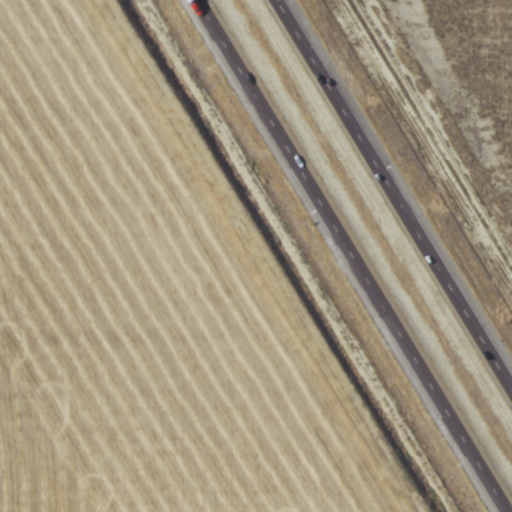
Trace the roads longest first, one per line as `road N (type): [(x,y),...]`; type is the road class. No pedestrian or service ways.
road 1 (motorway): [(198,0),(509,511)]
road 2 (motorway): [(511,381),(280,0)]
